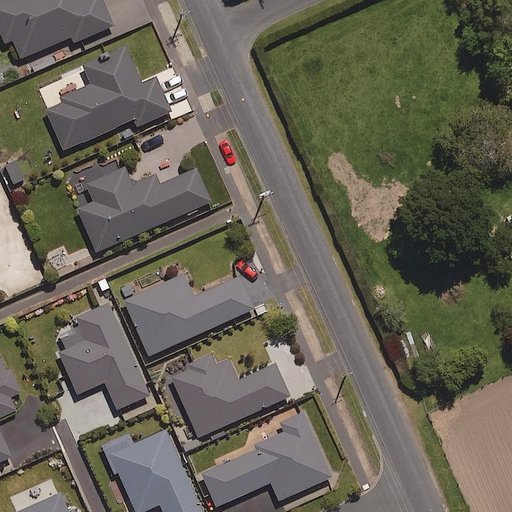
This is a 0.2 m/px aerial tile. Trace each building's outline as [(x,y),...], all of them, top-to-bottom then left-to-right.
[(11,0),(0,5),(0,29),(7,46),(15,43),(23,61),(73,39),(76,45),(115,28),(102,0),(11,0)] [(145,86),(129,50),(84,69),(92,87),(64,100),(66,105),(48,113),(66,153),(137,121),(140,128),(173,114),(158,80),(145,86)] [(95,203),(79,210),(99,255),(154,231),(156,235),(215,209),(199,171),(161,188),(156,177),(134,186),(126,168),(87,185),(95,203)] [(511,228),(511,203),(499,211),(510,230),(511,228)] [(196,298),(187,276),(126,303),(151,358),(256,311),(241,278),(196,298)] [(152,398),(111,305),(78,320),(82,329),(62,338),(69,353),(62,356),(80,397),(107,385),(119,412),(152,398)] [(277,366),(243,382),(229,352),(173,378),(201,440),(292,398),(277,366)] [(22,395),(3,354),(0,355),(0,464),(14,459),(0,428),(0,420),(18,413),(12,399),(22,395)] [(335,479),(307,414),(282,425),(286,434),(254,448),(257,453),(204,476),(219,509),(273,485),(281,503),(335,479)] [(203,511),(169,430),(134,445),(130,434),(104,446),(117,476),(121,474),(136,511),(151,511),(163,507),(164,511),(203,511)] [(68,511),(62,496),(26,511),(68,511)]
